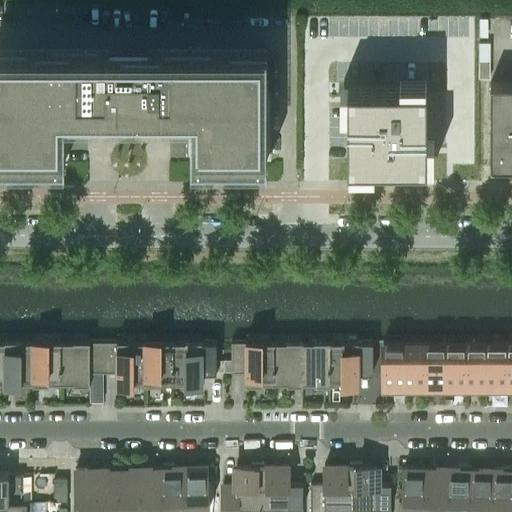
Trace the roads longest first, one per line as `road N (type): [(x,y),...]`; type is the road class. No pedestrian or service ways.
road 1 (tertiary): [(0,234),(511,236)]
road 2 (residential): [(511,430),(0,431)]
